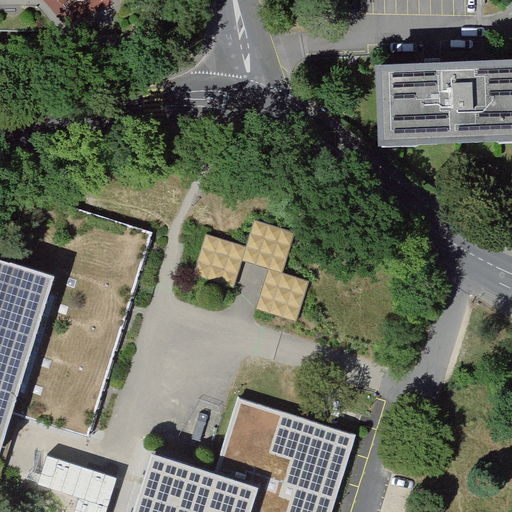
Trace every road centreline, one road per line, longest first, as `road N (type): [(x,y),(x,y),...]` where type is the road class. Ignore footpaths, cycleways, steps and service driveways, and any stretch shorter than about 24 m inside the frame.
road 1 (residential): [(476,258),(306,128),(246,102)]
road 2 (residential): [(246,102),(154,103),(0,151)]
